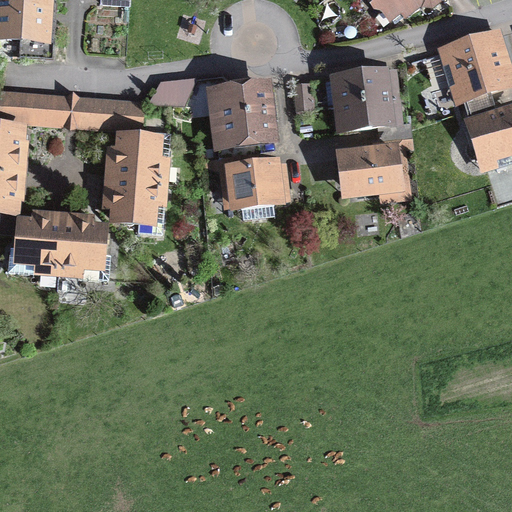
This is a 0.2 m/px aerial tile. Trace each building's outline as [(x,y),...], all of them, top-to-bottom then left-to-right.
[(49,2),(0,0),(0,39),(20,40),(19,57),(46,59),(49,2)] [(373,0),(394,26),(427,0),(373,0)] [(493,40),(450,53),(464,101),(508,88),(493,40)] [(157,78),(159,99),(187,96),(184,74),(157,78)] [(397,101),(394,74),(324,82),(327,109),(343,107),(397,101)] [(311,87),(295,88),(297,113),(313,112),(311,87)] [(271,141),(266,90),(213,95),(219,161),(257,157),(255,143),(271,141)] [(26,97),(3,94),(1,122),(23,124),(26,97)] [(47,99),(26,97),(23,124),(45,126),(47,99)] [(67,100),(47,99),(45,126),(65,128),(67,100)] [(99,102),(78,101),(76,128),(97,130),(99,102)] [(399,125),(397,101),(343,107),(346,133),(378,129),(380,143),(404,140),(413,139),(411,124),(399,125)] [(120,104),(99,102),(97,130),(118,132),(120,104)] [(141,106),(120,104),(118,132),(139,133),(141,106)] [(511,156),(511,111),(471,123),(483,165),(511,156)] [(0,172),(17,174),(20,134),(0,132),(0,172)] [(171,136),(146,134),(145,144),(120,142),(117,181),(168,187),(171,136)] [(405,152),(404,140),(380,143),(375,143),(376,153),(348,157),(353,197),(401,191),(396,153),(405,152)] [(259,170),(257,157),(219,161),(223,195),(233,194),(235,211),(289,204),(285,167),(259,170)] [(0,212),(13,214),(17,174),(0,172),(0,212)] [(168,187),(117,181),(113,221),(138,224),(137,234),(163,237),(168,187)] [(59,278),(63,229),(16,223),(10,274),(59,278)] [(109,232),(63,229),(59,278),(105,281),(109,232)]
